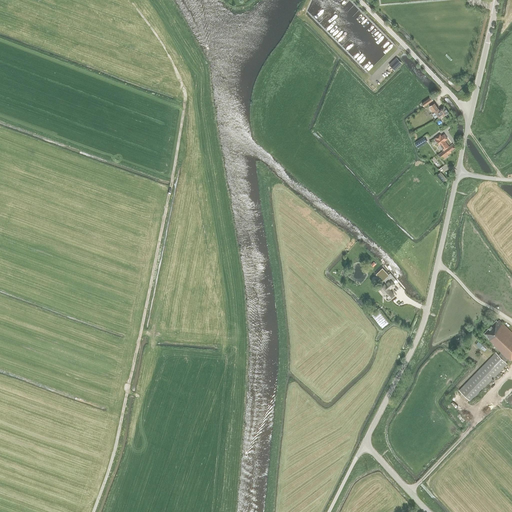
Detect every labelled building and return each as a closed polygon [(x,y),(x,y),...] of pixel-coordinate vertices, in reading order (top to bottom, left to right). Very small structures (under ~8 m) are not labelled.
[(396,58),(389,65),(394,70),(401,63),(396,58)] [(434,112),(438,109),(434,103),(429,106),(433,112),(434,112)] [(438,109),(434,112),(439,118),(443,115),(444,116),(449,113),(444,106),(439,110),(438,109)] [(441,136),(440,134),(434,139),(439,145),(440,144),(444,150),(438,155),(442,161),(448,156),(447,154),(455,148),(452,144),(449,147),(445,141),(448,139),(444,134),(441,136)] [(418,149),(428,142),(424,137),(414,143),(418,149)] [(442,182),(446,179),(440,172),(436,176),(442,182)] [(388,298),(393,294),(389,290),(395,285),(390,279),(379,288),(388,298)] [(511,332),(499,320),(498,322),(496,320),(484,333),(489,338),(488,339),(493,344),(493,345),(501,353),(499,356),(496,353),(459,391),(471,402),(507,364),(505,362),(508,359),(510,361),(511,358),(511,332)]
